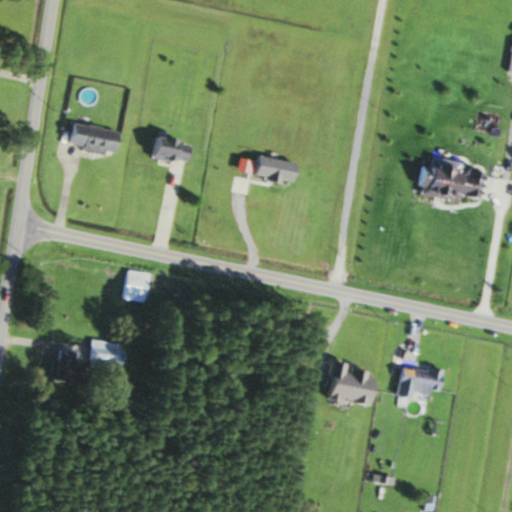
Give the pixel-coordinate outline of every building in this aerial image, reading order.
[(60,145),(108,156),(113,132),(66,121),(60,145)] [(182,140),(143,140),(143,159),(182,159),(182,140)] [(477,171),(456,168),(457,162),(427,158),(425,168),(414,166),(411,193),(473,201),(477,171)] [(118,299),(142,300),(143,271),(120,270),(118,299)] [(82,365),(118,370),(122,343),(85,338),(82,365)] [(71,351),(49,349),(46,380),(68,382),(71,351)] [(319,399),(364,405),(369,373),(340,369),(340,363),(324,361),(319,399)] [(437,371),(395,365),(391,396),(406,398),(407,392),(421,394),(422,389),(434,390),(437,371)]
